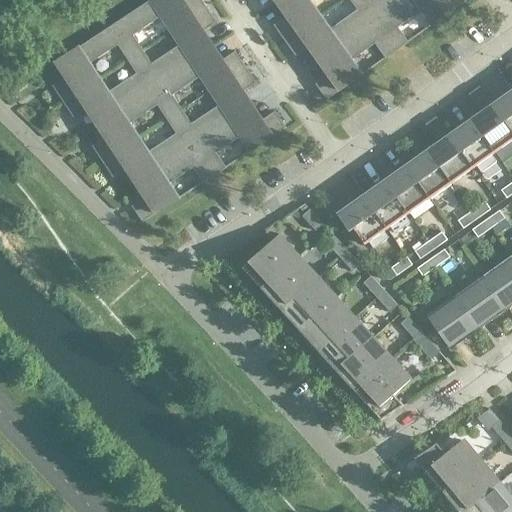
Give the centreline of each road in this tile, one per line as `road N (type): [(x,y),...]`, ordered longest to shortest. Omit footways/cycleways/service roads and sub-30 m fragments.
road 1 (unclassified): [(349,480),(165,278)]
road 2 (residential): [(335,156),(507,30)]
road 3 (residential): [(165,278),(335,156)]
road 4 (residential): [(349,480),(511,365)]
road 5 (residential): [(335,156),(230,0)]
